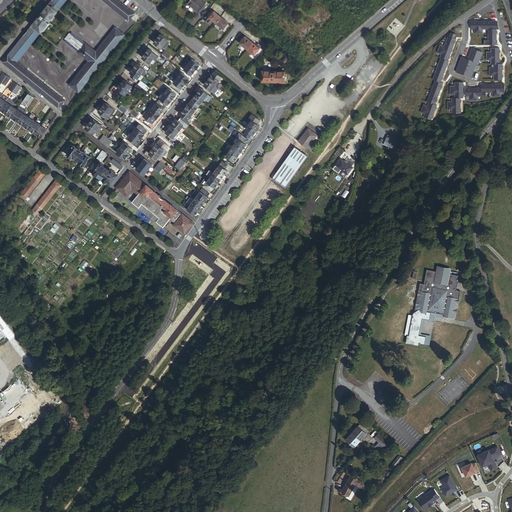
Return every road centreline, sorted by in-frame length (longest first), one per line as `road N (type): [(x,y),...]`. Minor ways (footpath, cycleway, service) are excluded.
road 1 (unclassified): [(340,367),(447,175),(506,111)]
road 2 (unclassified): [(40,511),(165,324),(177,253)]
road 3 (unclassified): [(464,18),(403,70),(367,117),(354,195),(321,250)]
road 4 (residential): [(511,400),(475,234)]
road 5 (secondary): [(284,98),(398,0)]
road 6 (unclassified): [(340,367),(326,511)]
road 7 (residential): [(161,19),(72,124)]
road 8 (residential): [(213,60),(127,167)]
road 9 (unclassified): [(0,64),(60,112),(33,155)]
road 10 (residential): [(475,234),(506,111)]
road 11 (residential): [(198,224),(269,124)]
